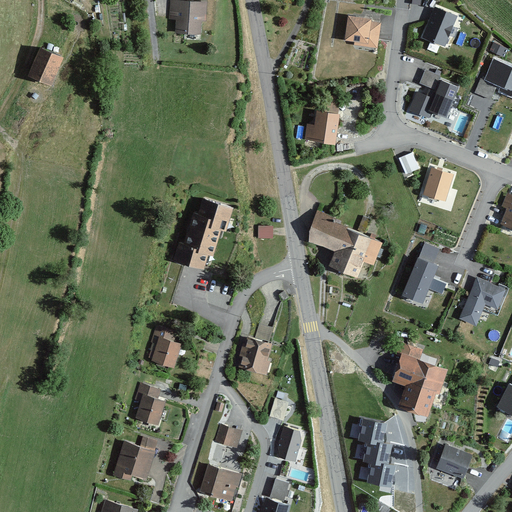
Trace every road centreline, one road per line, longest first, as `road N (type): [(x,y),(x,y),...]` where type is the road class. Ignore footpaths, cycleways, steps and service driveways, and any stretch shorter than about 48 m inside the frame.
road 1 (residential): [(174,511),(233,311),(248,284),(300,267)]
road 2 (tertiary): [(250,0),(300,267)]
road 3 (tertiary): [(300,267),(344,511)]
road 4 (residential): [(397,130),(511,172)]
